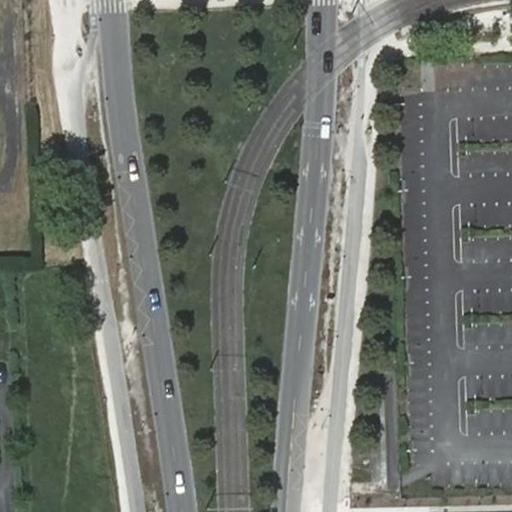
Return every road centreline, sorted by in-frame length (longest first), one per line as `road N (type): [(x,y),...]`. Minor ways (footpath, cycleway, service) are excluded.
road 1 (secondary): [(113,0),(123,131),(181,511)]
road 2 (secondary): [(286,511),(323,0)]
